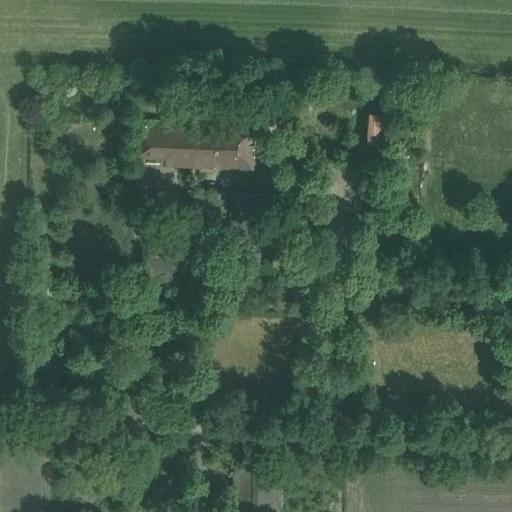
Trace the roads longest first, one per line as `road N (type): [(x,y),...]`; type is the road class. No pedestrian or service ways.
road 1 (unclassified): [(511,441),(144,421)]
road 2 (track): [(0,416),(144,421)]
